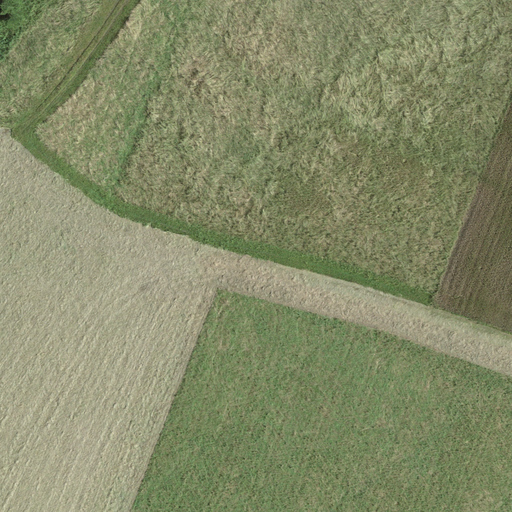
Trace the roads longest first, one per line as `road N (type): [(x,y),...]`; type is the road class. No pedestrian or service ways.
road 1 (track): [(511,344),(116,221),(0,121)]
road 2 (track): [(123,0),(17,138)]
